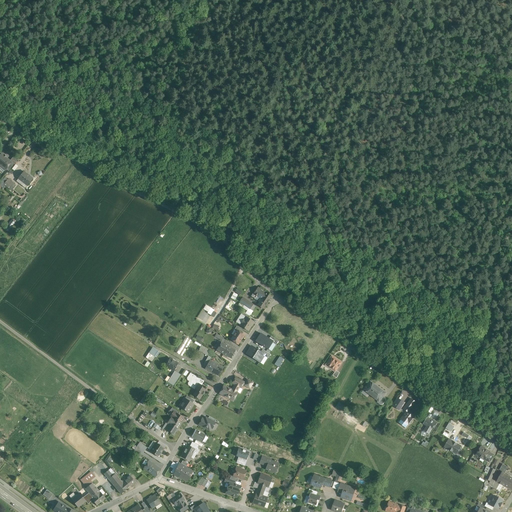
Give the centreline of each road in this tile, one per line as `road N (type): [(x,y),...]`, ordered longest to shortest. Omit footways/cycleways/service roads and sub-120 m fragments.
road 1 (track): [(489,314),(227,179),(149,129)]
road 2 (residential): [(277,295),(511,448)]
road 3 (track): [(0,119),(221,235)]
road 4 (residential): [(159,479),(277,295)]
road 5 (track): [(175,448),(0,319)]
road 6 (track): [(221,235),(227,179),(191,32)]
road 7 (track): [(149,129),(0,33)]
